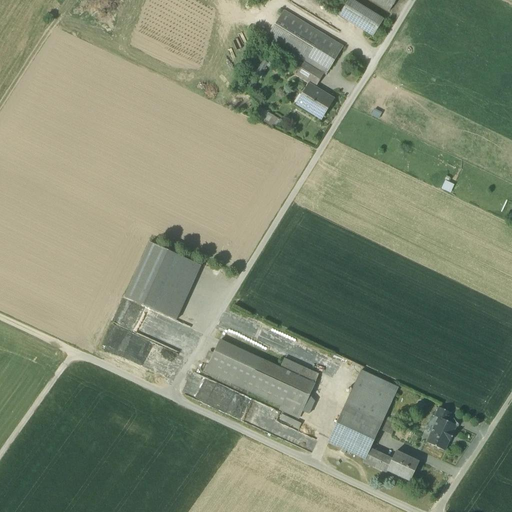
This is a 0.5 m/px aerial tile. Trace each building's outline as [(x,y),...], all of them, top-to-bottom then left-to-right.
[(383,19),(351,0),(348,0),(338,16),(373,37),(383,19)] [(395,0),(370,0),(389,11),(395,0)] [(343,47),(283,10),(266,38),(304,62),(321,72),(326,75),(343,47)] [(321,72),(304,62),(296,74),(313,85),(321,72)] [(332,100),(309,85),(303,95),(309,99),(303,108),(321,118),(332,100)] [(267,113),(265,121),(274,124),(276,116),(267,113)] [(444,180),(441,188),(450,191),(453,184),(444,180)] [(186,259),(149,243),(125,297),(161,314),(186,259)] [(186,259),(161,314),(176,320),(200,266),(186,259)] [(146,320),(146,314),(138,314),(138,313),(134,314),(134,319),(138,319),(139,331),(151,330),(150,325),(155,324),(155,320),(146,320)] [(259,358),(220,340),(206,371),(245,389),(259,358)] [(298,376),(259,358),(245,389),(281,406),(280,409),(298,418),(314,383),(298,376)] [(318,374),(302,367),(298,376),(314,383),(318,374)] [(398,388),(360,371),(344,405),(382,422),(384,417),(398,388)] [(382,422),(344,405),(335,426),(372,443),(379,429),(382,422)] [(451,413),(439,407),(434,416),(438,418),(438,417),(447,421),(451,413)] [(300,426),(281,417),(278,423),(297,432),(300,426)] [(397,423),(384,417),(382,422),(379,429),(391,435),(397,423)] [(447,421),(438,417),(438,418),(426,442),(444,451),(449,441),(450,442),(454,433),(453,432),(456,426),(447,421)] [(372,443),(335,426),(327,442),(342,449),(340,452),(345,454),(346,451),(364,460),(363,462),(363,463),(368,452),(370,448),(372,443)] [(373,454),(368,452),(363,463),(385,473),(390,462),(373,454)] [(417,462),(395,452),(390,462),(385,473),(386,473),(387,470),(409,481),(414,470),(413,470),(417,462)]
